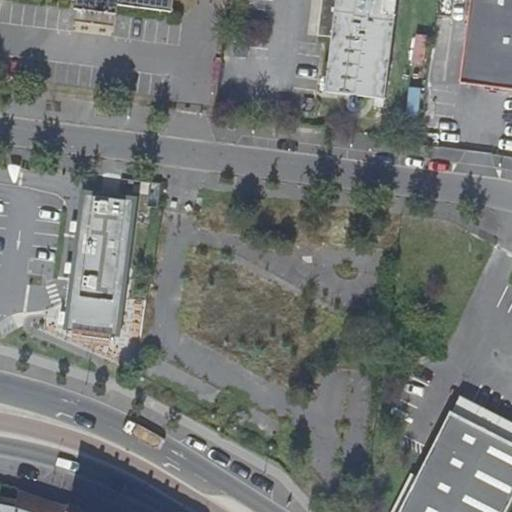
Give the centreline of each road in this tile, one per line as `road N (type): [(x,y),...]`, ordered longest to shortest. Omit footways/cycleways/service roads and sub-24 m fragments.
road 1 (residential): [(0,130),(511,195)]
road 2 (secondary): [(274,511),(61,402),(0,387)]
road 3 (secondary): [(0,446),(110,475),(173,511)]
